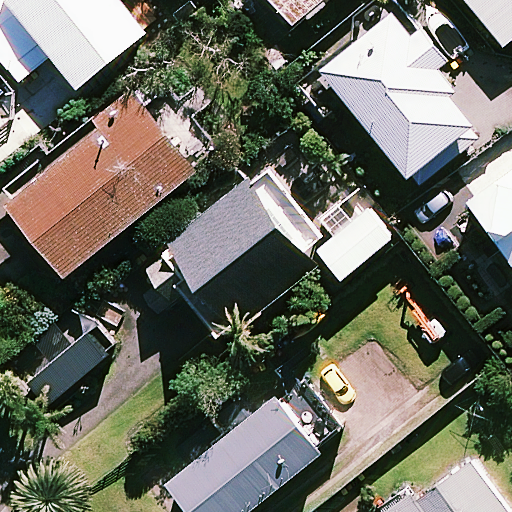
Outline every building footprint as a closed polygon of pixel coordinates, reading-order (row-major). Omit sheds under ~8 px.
[(128,0),(0,0),(0,75),(46,38),(83,83),(151,28),(128,0)] [(283,0),(299,18),(321,0),(283,0)] [(511,0),(476,0),(510,40),(511,38),(511,0)] [(425,184),(496,128),(444,63),(457,53),(430,19),(418,29),(400,7),(329,64),(425,184)] [(206,162),(148,91),(15,198),(72,269),(206,162)] [(511,151),(508,146),(464,177),(511,246),(511,151)] [(364,200),(332,229),(269,159),(151,264),(175,291),(184,282),(231,335),(327,250),(350,276),(395,235),(364,200)] [(245,511),(330,445),(285,389),(176,476),(204,511),(245,511)] [(511,511),(511,503),(474,453),(395,511),(511,511)]
